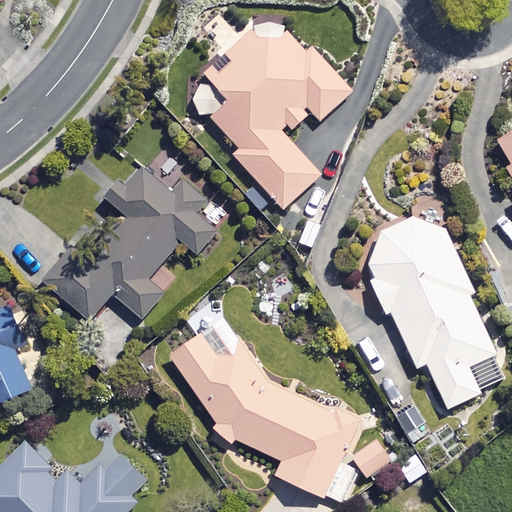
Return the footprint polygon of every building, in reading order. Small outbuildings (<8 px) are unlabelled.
[(230,100),(211,118),(239,149),(233,155),(284,209),(321,174),(283,133),(309,109),(320,121),(352,92),(312,48),(307,53),(292,38),(285,38),(285,26),(249,27),(226,49),(235,59),(219,74),(212,66),(205,73),(230,100)] [(511,130),(496,140),(511,167),(507,169),(511,177),(511,130)] [(89,322),(109,296),(145,325),(170,295),(151,279),(180,243),(199,259),(236,212),(179,166),(167,181),(147,165),(128,188),(120,182),(107,199),(124,212),(81,265),(72,258),(48,288),(89,322)] [(377,278),(371,281),(386,314),(392,312),(417,369),(428,364),(447,409),(481,394),(469,366),(496,354),(471,295),(475,294),(437,208),(382,232),(369,259),(377,278)] [(0,309),(0,403),(32,389),(15,350),(27,345),(10,306),(0,309)] [(279,386),(243,337),(220,354),(204,333),(171,357),(219,423),(214,429),(231,444),(235,439),(284,462),(278,476),(325,498),(359,424),(279,386)] [(63,475),(28,440),(0,467),(0,511),(123,511),(151,484),(117,450),(84,483),(69,469),(63,475)] [(393,463),(378,440),(354,456),(368,478),(393,463)] [(429,473),(417,455),(400,466),(411,484),(429,473)]
